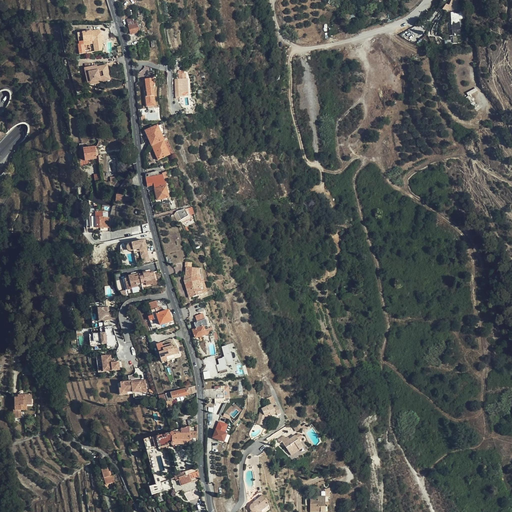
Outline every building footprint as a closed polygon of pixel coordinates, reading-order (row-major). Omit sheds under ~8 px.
[(457,11),(458,0),(451,0),(450,5),(445,4),(444,9),(457,11)] [(456,29),(461,28),(459,12),(453,13),(456,29)] [(139,32),(137,24),(136,24),(135,21),(134,21),(133,18),(126,20),(131,35),(139,32)] [(101,36),(101,32),(99,32),(92,33),(91,31),(78,32),(79,44),(78,44),(79,54),(85,53),(84,46),(83,42),(93,41),(94,45),(94,51),(101,51),(101,47),(103,46),(102,41),(101,36)] [(428,47),(430,39),(427,34),(420,39),(426,48),(428,47)] [(149,58),(147,42),(138,43),(140,59),(149,58)] [(106,66),(96,67),(92,68),(91,66),(91,64),(84,65),(84,68),(83,68),(86,86),(100,83),(100,82),(108,80),(106,66)] [(189,91),(188,73),(181,73),(181,78),(177,79),(178,96),(184,96),(184,92),(189,91)] [(155,106),(154,94),(155,94),(153,79),(145,80),(147,97),(146,97),(147,107),(155,106)] [(151,145),(151,146),(167,139),(165,134),(164,124),(157,126),(145,131),(151,145)] [(158,160),(173,153),(167,139),(151,146),(158,160)] [(96,160),(95,156),(95,151),(94,149),(97,149),(97,147),(83,149),(84,161),(96,160)] [(169,182),(166,172),(162,173),(162,175),(158,176),(145,179),(148,187),(154,186),(157,200),(169,198),(166,186),(165,186),(164,183),(169,182)] [(185,210),(176,212),(181,220),(185,218),(187,216),(185,210)] [(90,213),(90,228),(108,227),(108,218),(102,218),(102,212),(90,213)] [(131,251),(134,250),(140,248),(140,251),(142,258),(149,256),(145,240),(130,244),(128,245),(128,247),(128,248),(129,250),(131,251)] [(188,267),(187,275),(190,275),(190,279),(189,279),(190,287),(192,286),(193,290),(196,289),(198,296),(209,292),(206,280),(204,281),(202,273),(203,273),(203,268),(188,267)] [(124,276),(126,284),(130,283),(131,287),(137,286),(137,284),(141,283),(141,284),(144,283),(145,285),(151,283),(151,279),(155,278),(154,270),(149,271),(149,270),(138,273),(138,272),(128,274),(128,275),(124,276)] [(190,275),(187,275),(186,275),(186,281),(192,298),(198,296),(196,289),(193,290),(192,286),(190,287),(189,279),(190,279),(190,275)] [(157,301),(150,303),(155,319),(159,318),(161,325),(173,321),(174,321),(172,314),(171,315),(169,311),(164,312),(161,313),(160,311),(157,312),(156,309),(159,308),(157,301)] [(107,307),(95,308),(97,320),(102,320),(108,319),(107,313),(107,307)] [(204,314),(196,317),(198,323),(195,324),(197,329),(194,330),(196,338),(207,335),(206,330),(205,327),(208,326),(206,320),(204,314)] [(91,345),(107,344),(106,332),(90,334),(91,345)] [(167,360),(166,357),(174,354),(178,353),(176,347),(173,348),(172,344),(163,347),(162,343),(157,345),(162,362),(167,360)] [(231,353),(229,345),(222,347),(225,356),(223,357),(224,358),(218,359),(220,364),(217,365),(218,371),(228,369),(226,364),(227,364),(227,365),(234,363),(232,353),(231,353)] [(112,356),(103,356),(105,371),(121,370),(120,362),(115,363),(113,363),(112,360),(112,356)] [(129,381),(119,382),(120,393),(124,393),(133,392),(133,393),(138,392),(138,393),(144,392),(142,380),(132,381),(132,383),(129,383),(129,381)] [(119,382),(116,383),(117,397),(124,396),(124,393),(120,393),(119,382)] [(194,393),(191,387),(171,393),(173,399),(179,397),(180,398),(194,393)] [(171,393),(159,396),(160,400),(164,399),(165,402),(166,402),(167,405),(166,406),(168,411),(176,409),(173,399),(171,393)] [(14,397),(15,406),(15,410),(13,410),(13,418),(23,417),(23,410),(22,405),(27,404),(32,404),(31,394),(18,395),(18,397),(14,397)] [(275,407),(273,403),(262,408),(257,423),(263,425),(266,417),(266,415),(272,413),(272,414),(277,412),(275,407)] [(228,425),(220,422),(214,438),(224,441),(227,434),(225,433),(228,425)] [(300,423),(294,427),(297,432),(300,430),(302,428),(302,427),(300,423)] [(197,444),(197,431),(190,431),(190,426),(189,427),(181,429),(181,433),(180,433),(180,432),(173,432),(165,434),(165,436),(158,438),(158,437),(150,439),(150,438),(144,440),(147,450),(159,446),(159,448),(168,446),(168,445),(172,444),(172,445),(173,445),(174,445),(175,445),(175,444),(197,444)] [(296,435),(290,439),(289,438),(289,437),(287,438),(285,436),(279,439),(281,443),(283,442),(290,453),(298,448),(299,450),(304,447),(300,440),(297,436),(296,435)] [(150,487),(153,496),(168,491),(169,493),(183,489),(180,480),(199,473),(198,465),(197,444),(175,444),(175,445),(174,445),(173,445),(172,445),(172,444),(168,445),(168,446),(159,448),(159,446),(147,450),(157,485),(150,487)] [(119,483),(117,475),(110,476),(108,468),(102,469),(106,485),(114,483),(115,484),(119,483)] [(199,473),(180,480),(183,489),(201,483),(200,481),(200,479),(199,473)] [(324,506),(324,497),(324,489),(316,493),(316,491),(310,491),(310,497),(309,511),(319,511),(324,511),(325,506),(324,506)] [(263,496),(261,492),(257,494),(259,499),(252,505),(251,505),(251,506),(251,507),(250,507),(250,508),(250,509),(251,510),(251,511),(261,511),(261,510),(268,504),(263,496)]
